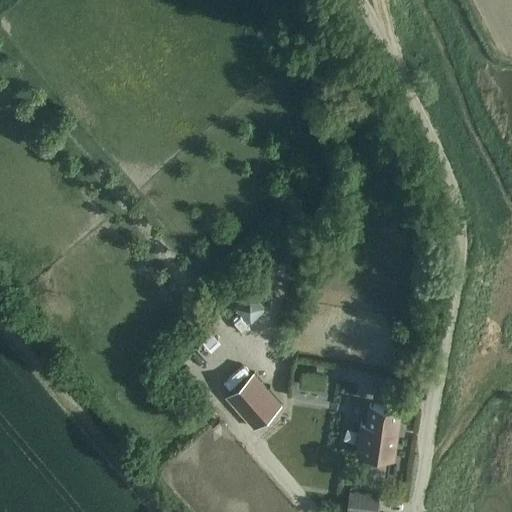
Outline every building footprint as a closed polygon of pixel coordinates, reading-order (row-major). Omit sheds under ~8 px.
[(234,303),(249,317),(262,303),(247,289),(234,303)] [(209,330),(201,338),(212,350),(221,341),(209,330)] [(255,427),(282,402),(253,370),(226,394),(255,427)] [(398,378),(381,375),(378,392),(396,394),(398,378)] [(366,423),(361,422),(357,451),(394,456),(401,408),(369,403),(366,423)] [(375,511),(378,494),(350,490),(346,511),(375,511)]
